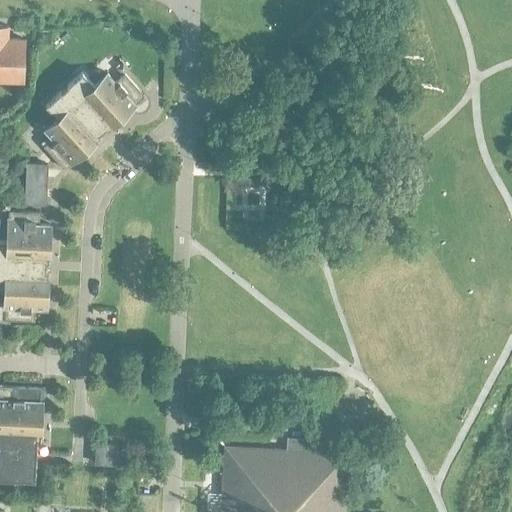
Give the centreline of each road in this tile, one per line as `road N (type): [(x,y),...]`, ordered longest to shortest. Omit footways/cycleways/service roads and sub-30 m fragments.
road 1 (residential): [(172,511),(186,116)]
road 2 (residential): [(86,368),(93,209),(186,116)]
road 3 (residential): [(186,116),(325,0)]
